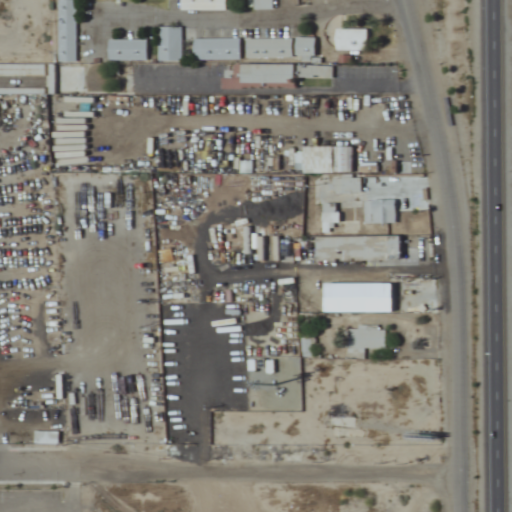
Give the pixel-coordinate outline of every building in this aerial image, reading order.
[(76,63),(76,0),(58,0),(58,63),(76,63)] [(181,0),(181,10),(225,11),(225,0),(181,0)] [(182,28),(159,28),(159,62),(182,62),(182,28)] [(367,51),(367,30),(337,30),(337,51),(367,51)] [(247,38),(247,58),(315,58),(315,38),(247,38)] [(194,61),(241,61),(241,39),(194,39),(194,61)] [(108,40),(108,61),(147,61),(147,40),(108,40)] [(46,65),(0,64),(0,95),(46,95),(46,65)] [(295,85),(295,65),(242,65),(242,85),(295,85)] [(352,147),(296,148),(296,174),(353,174),(352,147)] [(360,172),(372,172),(372,164),(360,164),(360,172)] [(362,177),(333,177),(333,194),(362,194),(362,177)] [(396,224),(396,200),(364,200),(364,224),(396,224)] [(339,223),(339,205),(323,205),(323,223),(339,223)] [(401,237),(316,238),(317,263),(401,262),(401,237)] [(372,300),(372,274),(357,274),(357,301),(372,300)] [(386,327),(348,327),(348,359),(365,359),(365,350),(386,350),(386,327)]
